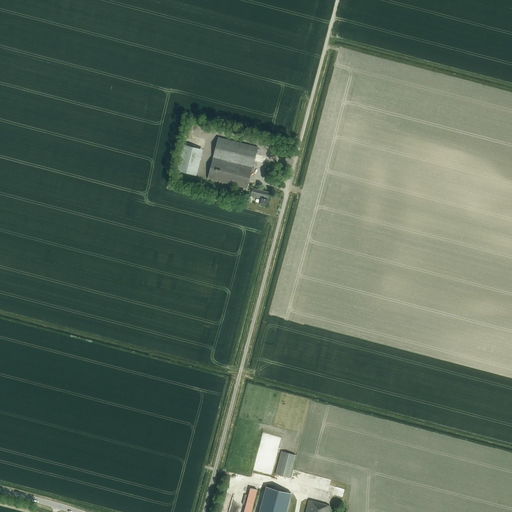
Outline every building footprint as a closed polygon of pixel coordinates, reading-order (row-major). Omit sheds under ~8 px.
[(218,137),(213,157),(208,178),(247,188),(258,147),(218,137)] [(180,172),(197,176),(203,151),(187,147),(180,172)] [(266,205),(270,192),(253,188),(252,191),(250,190),(247,194),(246,193),(244,202),(249,203),(251,195),(262,198),(260,204),(266,205)] [(277,464),(271,449),(263,453),(264,455),(260,456),(263,461),(259,463),(262,471),(277,464)] [(290,478),(296,455),(281,452),(275,474),(290,478)] [(252,511),(257,489),(249,487),(243,511),(252,511)] [(266,487),(259,511),(286,511),(291,493),(266,487)] [(328,511),(330,506),(309,500),(305,511),(328,511)]
